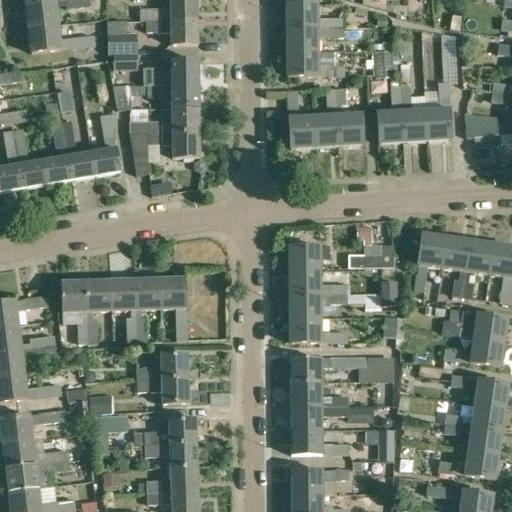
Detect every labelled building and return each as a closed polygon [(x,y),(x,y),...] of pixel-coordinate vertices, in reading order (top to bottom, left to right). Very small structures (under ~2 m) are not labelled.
[(88,0),(83,0),(65,2),(66,12),(90,9),(88,0)] [(139,23),(145,23),(196,23),(195,0),(169,0),(170,12),(159,11),(139,11),(139,23)] [(511,0),(504,0),(503,8),(511,9),(511,0)] [(25,7),(27,32),(58,28),(58,27),(56,8),(55,3),(25,7)] [(286,7),(286,31),(317,30),(327,30),(343,30),(343,20),(317,20),(317,7),(286,7)] [(459,34),(460,19),(451,18),(449,33),(459,34)] [(511,22),(502,22),(500,32),(511,34),(511,22)] [(160,36),(170,35),(170,48),(196,48),(196,23),(145,23),(145,35),(160,35),(160,36)] [(127,35),(127,25),(107,25),(107,56),(113,56),(136,56),(136,35),(127,35)] [(59,42),(58,28),(27,32),(30,55),(61,52),(59,42)] [(317,30),(286,31),(286,43),(286,55),(318,54),(318,42),(318,41),(317,30)] [(343,30),(327,30),(327,40),(343,40),(343,30)] [(69,41),(71,52),(95,49),(93,38),(69,41)] [(425,113),(426,143),(450,142),(449,111),(449,102),(450,102),(449,87),(459,85),(455,38),(442,39),(446,85),(437,85),(439,112),(425,113)] [(511,47),(498,46),(496,58),(511,59),(511,47)] [(318,54),(286,55),(287,79),(318,78),(318,68),(318,54)] [(375,68),(357,69),(358,79),(376,78),(376,81),(392,80),(390,54),(374,55),(375,68)] [(136,56),(113,56),(113,73),(136,73),(136,56)] [(463,69),(474,70),(474,57),(463,57),(463,69)] [(146,88),(197,87),(197,62),(171,63),(171,75),(161,75),(160,70),(143,70),(143,88),(146,88)] [(328,68),(328,80),(344,80),(344,68),(328,68)] [(466,70),(465,92),(486,92),(487,71),(466,70)] [(0,75),(0,87),(21,85),(19,74),(0,75)] [(510,87),(492,85),(491,94),(508,97),(510,87)] [(171,112),(197,111),(197,87),(146,88),(146,100),(171,100),(171,112)] [(409,87),(399,88),(400,106),(410,105),(409,87)] [(377,115),(378,146),(402,144),(401,114),(400,106),(399,88),(389,88),(391,114),(377,115)] [(131,112),(128,89),(112,89),(116,113),(129,112),(131,112)] [(326,110),(336,110),(335,91),(325,92),(326,110)] [(345,91),(335,91),(336,110),(346,109),(345,91)] [(297,94),(286,94),(287,112),(298,112),(297,94)] [(508,97),(491,94),(490,105),(507,108),(508,97)] [(63,98),(68,116),(79,113),(75,95),(63,98)] [(48,118),(55,116),(54,109),(46,110),(48,118)] [(197,111),(171,112),(172,124),(147,124),(129,124),(129,125),(129,137),(197,136),(197,111)] [(0,126),(2,127),(27,123),(26,112),(0,115),(0,126)] [(401,114),(402,144),(426,143),(425,113),(411,113),(401,114)] [(336,118),(338,149),(362,147),(360,116),(346,117),(336,118)] [(104,142),(114,141),(110,117),(100,118),(104,142)] [(338,149),(336,118),(330,118),(312,119),(314,150),(338,149)] [(288,120),(290,151),(314,150),(312,119),(299,120),(288,120)] [(70,124),(61,125),(65,149),(74,148),(70,124)] [(65,149),(61,125),(50,127),(54,151),(63,150),(65,149)] [(12,133),(22,191),(46,187),(42,163),(28,165),(22,131),(12,133)] [(0,169),(0,194),(22,191),(12,133),(2,135),(7,169),(0,169)] [(493,138),(473,140),(474,151),(492,150),(492,149),(501,148),(511,147),(511,146),(511,145),(511,135),(499,137),(493,138)] [(133,158),(136,180),(150,178),(149,163),(157,163),(157,158),(157,148),(172,148),(172,161),(198,161),(197,136),(129,137),(133,158)] [(91,155),(95,179),(119,175),(115,151),(105,152),(91,155)] [(66,159),(70,183),(95,179),(91,155),(66,159)] [(42,163),(46,187),(70,183),(66,159),(42,163)] [(194,171),(200,174),(205,171),(205,165),(199,162),(194,165),(194,171)] [(379,270),(393,271),(393,248),(373,248),(372,229),(357,230),(357,243),(363,243),(363,248),(363,259),(363,270),(379,270)] [(442,271),(446,240),(421,237),(417,268),(428,269),(442,271)] [(466,275),(470,244),(446,240),(442,271),(459,274),(466,275)] [(470,275),(491,278),(495,247),(470,244),(466,275),(470,275)] [(502,280),(511,281),(511,280),(511,249),(495,247),(491,278),(502,280)] [(288,250),(289,274),(320,274),(320,249),(288,250)] [(289,274),(289,298),(345,297),(347,297),(347,287),(320,288),(320,274),(289,274)] [(424,295),(426,278),(415,276),(412,293),(424,295)] [(184,280),(159,281),(160,312),(175,312),(185,311),(184,280)] [(160,312),(159,281),(134,282),(135,313),(140,313),(160,312)] [(134,282),(110,283),(111,314),(130,313),(135,313),(134,282)] [(462,301),(465,284),(453,282),(451,299),(462,301)] [(85,284),(87,315),(93,314),(98,314),(111,314),(110,283),(85,284)] [(87,315),(85,284),(60,285),(61,315),(81,315),(87,315)] [(473,285),(465,284),(462,301),(471,302),(473,285)] [(382,286),(382,297),(381,308),(395,308),(395,286),(382,286)] [(498,306),(509,308),(511,290),(501,288),(498,306)] [(345,297),(289,298),(289,321),(320,321),(320,307),(345,307),(345,297)] [(374,313),(380,313),(380,297),(373,297),(364,297),(364,307),(364,313),(374,313)] [(21,302),(22,313),(48,310),(47,299),(21,302)] [(0,305),(0,330),(18,328),(16,314),(15,303),(0,305)] [(472,341),(503,345),(506,321),(476,317),(461,315),(461,314),(449,312),(448,323),(460,325),(458,339),(472,341)] [(187,318),(177,319),(178,344),(188,343),(187,318)] [(137,345),(136,320),(126,320),(127,345),(137,345)] [(146,320),(136,320),(137,345),(147,345),(146,320)] [(395,350),(403,350),(403,341),(403,322),(397,321),(393,320),(382,320),(382,340),(395,341),(395,350)] [(97,321),(87,322),(88,347),(98,346),(97,321)] [(289,346),(320,346),(320,321),(289,321),(289,346)] [(88,347),(87,322),(77,322),(78,347),(88,347)] [(18,328),(0,330),(0,355),(21,353),(20,347),(20,342),(18,328)] [(347,335),(329,335),(329,346),(347,347),(347,335)] [(54,338),(29,341),(30,351),(55,348),(54,338)] [(470,355),(469,365),(500,369),(503,345),(472,341),(470,355)] [(55,348),(30,351),(31,361),(56,358),(55,348)] [(459,365),(461,353),(444,351),(443,362),(459,365)] [(0,355),(0,379),(24,377),(22,362),(21,353),(0,355)] [(136,383),(187,381),(186,356),(159,357),(160,371),(136,371),(136,383)] [(320,361),(290,361),(290,386),(321,386),(320,371),(354,371),(360,371),(359,384),(378,384),(378,371),(377,367),(375,363),(371,360),(320,360),(320,361)] [(476,378),(477,369),(453,366),(452,375),(476,378)] [(84,374),(85,383),(94,382),(93,373),(84,374)] [(0,379),(0,405),(27,402),(26,391),(24,377),(0,379)] [(451,378),(449,389),(466,391),(468,380),(451,378)] [(161,394),(161,408),(188,407),(187,381),(136,383),(136,395),(151,395),(161,394)] [(476,392),(474,407),(504,411),(507,387),(477,382),(477,383),(476,392)] [(290,386),(290,409),(347,409),(347,399),(321,399),(321,386),(290,386)] [(34,390),(36,402),(61,399),(60,387),(34,390)] [(66,393),(67,406),(85,404),(84,391),(66,393)] [(112,418),(111,400),(89,401),(90,419),(112,418)] [(87,404),(77,405),(79,423),(89,422),(87,404)] [(471,425),(471,430),(500,434),(504,411),(474,407),(471,425)] [(291,433),(321,433),(321,419),(347,419),(347,409),(290,409),(291,433)] [(0,421),(0,432),(2,447),(32,443),(30,428),(64,424),(62,413),(29,417),(29,418),(0,421)] [(444,426),(461,429),(462,419),(445,416),(444,426)] [(94,436),(95,450),(108,449),(108,435),(128,434),(127,421),(94,423),(94,436)] [(195,446),(195,421),(164,423),(157,435),(144,436),(144,448),(195,446)] [(442,436),(459,439),(461,429),(444,426),(442,436)] [(470,436),(467,453),(497,458),(500,434),(471,430),(470,436)] [(378,465),(393,465),(393,432),(378,432),(378,465)] [(330,458),(331,458),(348,458),(348,447),(321,447),(321,433),(291,433),(291,457),(321,457),(321,458),(330,458)] [(2,447),(5,471),(35,467),(34,458),(32,443),(2,447)] [(169,471),(196,470),(195,446),(144,448),(145,460),(169,459),(169,471)] [(107,451),(99,451),(100,462),(108,462),(107,451)] [(68,453),(43,456),(42,456),(44,466),(69,463),(68,453)] [(465,467),(464,478),(494,482),(497,458),(467,453),(465,467)] [(69,463),(44,466),(45,476),(70,473),(69,463)] [(437,475),(454,478),(455,466),(438,463),(437,475)] [(5,471),(8,495),(38,492),(36,473),(35,467),(5,471)] [(196,470),(169,471),(170,482),(145,484),(145,485),(146,495),(146,496),(197,494),(196,470)] [(330,473),(330,483),(348,483),(348,472),(330,472),(330,473)] [(291,474),(291,496),(322,495),(321,473),(291,474)] [(425,498),(450,502),(452,491),(435,488),(435,489),(427,487),(425,498)] [(8,495),(9,511),(40,511),(40,506),(38,492),(8,495)] [(171,507),(170,511),(197,511),(197,494),(146,496),(146,508),(171,507)] [(460,504),(459,511),(489,511),(492,498),(462,494),(460,504)] [(291,496),(291,511),(348,511),(332,511),(333,508),(322,508),(322,495),(291,496)] [(74,511),(73,502),(47,505),(48,511),(74,511)]
